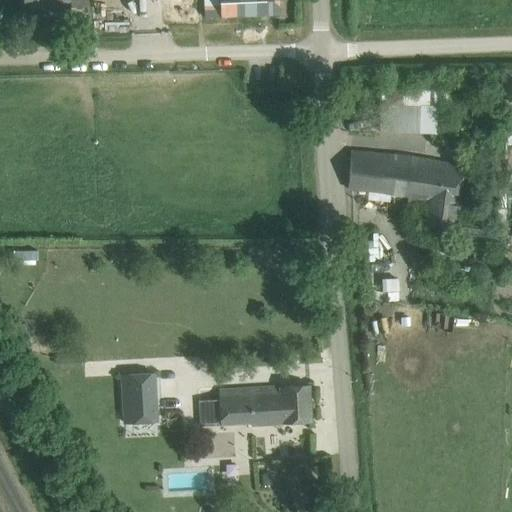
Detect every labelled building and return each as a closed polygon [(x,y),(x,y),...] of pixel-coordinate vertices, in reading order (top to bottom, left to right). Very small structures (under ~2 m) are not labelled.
[(204,0),(205,17),(280,15),(278,0),(204,0)] [(411,87),(381,86),(379,126),(405,127),(405,132),(437,134),(439,91),(411,90),(411,87)] [(464,164),(352,151),(348,188),(405,194),(405,198),(421,200),(421,201),(424,202),(422,227),(457,231),(464,164)] [(397,279),(382,280),(383,291),(398,290),(397,279)] [(398,292),(387,293),(388,301),(399,300),(398,292)] [(26,324),(10,328),(16,354),(32,350),(26,324)] [(154,374),(122,375),(125,423),(157,421),(154,374)] [(310,385),(219,391),(220,398),(221,426),(251,423),(252,426),(312,422),(310,385)]
